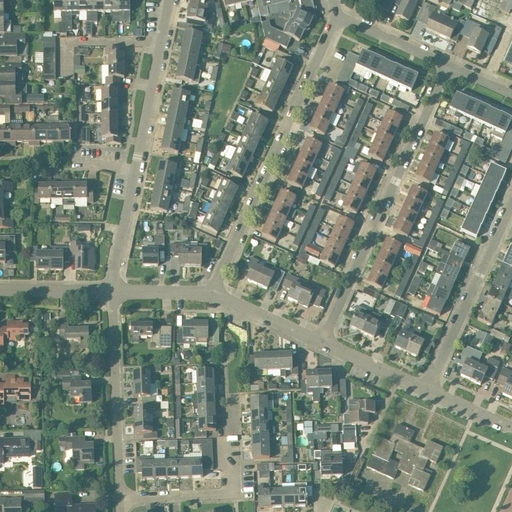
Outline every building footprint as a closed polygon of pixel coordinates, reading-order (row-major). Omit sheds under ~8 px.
[(10,6),(10,0),(0,0),(0,14),(4,14),(4,6),(10,6)] [(67,12),(67,0),(54,0),(54,12),(62,12),(62,23),(59,23),(59,35),(67,34),(67,23),(67,15),(67,12)] [(67,0),(67,12),(80,12),(79,0),(67,0)] [(92,23),(93,23),(92,0),(79,0),(80,12),(87,12),(87,23),(85,23),(85,36),(92,36),(92,23)] [(97,12),(105,12),(104,0),(92,0),(93,23),(97,23),(97,12)] [(104,0),(105,12),(117,12),(118,12),(117,0),(104,0)] [(118,22),(117,22),(117,32),(123,32),(123,22),(122,22),(122,12),(130,12),(130,0),(117,0),(118,12),(117,12),(117,15),(118,15),(118,22)] [(235,6),(233,0),(223,0),(225,9),(226,11),(229,10),(228,8),(235,6)] [(303,15),(314,20),(316,20),(314,11),(310,9),(313,5),(312,1),(311,1),(310,0),(256,0),(260,18),(269,16),(267,8),(287,3),(290,14),(291,17),(289,20),(299,24),(303,15)] [(388,12),(393,1),(391,0),(386,0),(382,9),(388,12)] [(408,21),(416,4),(407,0),(396,0),(395,2),(401,4),(396,15),(408,21)] [(458,0),(457,3),(471,9),(474,0),(458,0)] [(511,8),(511,6),(511,2),(507,0),(503,0),(502,4),(511,8)] [(207,14),(210,14),(210,11),(208,11),(209,4),(191,1),(190,8),(188,7),(188,10),(207,14)] [(267,8),(269,16),(284,13),(285,16),(290,14),(287,3),(267,8)] [(511,10),(511,8),(502,4),(499,9),(509,14),(511,10)] [(438,35),(446,18),(434,13),(435,10),(429,7),(424,20),(429,22),(426,30),(438,35)] [(209,17),(210,14),(207,14),(188,10),(187,13),(189,13),(187,20),(205,24),(207,17),(209,17)] [(0,34),(5,34),(23,34),(23,28),(21,28),(21,27),(11,27),(11,22),(4,22),(4,14),(0,14),(0,34)] [(312,21),(314,20),(303,15),(299,24),(289,20),(283,34),(299,42),(303,33),(309,31),(308,28),(312,21)] [(446,18),(438,35),(449,41),(453,33),(458,36),(464,23),(459,20),(457,24),(446,18)] [(479,54),(487,37),(479,34),(482,28),(472,23),(466,36),(471,38),(466,48),(479,54)] [(184,44),(200,48),(202,36),(186,32),(184,44)] [(25,34),(23,34),(5,34),(5,41),(0,41),(0,56),(16,57),(16,45),(25,44),(25,34)] [(270,50),(273,43),(263,39),(260,46),(270,50)] [(496,41),(491,39),(486,50),(491,53),(496,41)] [(222,52),(221,52),(230,54),(231,48),(223,46),(223,44),(218,43),(216,51),(222,52)] [(511,43),(503,65),(511,68),(511,43)] [(197,59),(200,48),(184,44),(181,56),(197,59)] [(79,50),(79,48),(74,48),(74,67),(79,67),(79,56),(88,56),(88,50),(79,50)] [(109,66),(127,66),(127,61),(124,61),(124,54),(120,54),(120,48),(106,48),(106,55),(109,55),(109,66)] [(272,73),(287,79),(292,68),(287,66),(291,58),(277,52),(273,60),(277,62),(272,73)] [(367,72),(373,57),(362,52),(359,58),(357,64),(355,67),(367,72)] [(357,64),(359,58),(349,53),(346,59),(357,64)] [(195,71),(197,59),(181,56),(179,68),(195,71)] [(257,66),(261,59),(256,56),(252,63),(257,66)] [(378,77),(384,62),(373,57),(367,72),(378,77)] [(354,69),(355,67),(357,64),(346,59),(344,64),(354,69)] [(388,82),(395,67),(384,62),(378,77),(388,82)] [(0,83),(15,84),(15,77),(22,77),(22,64),(6,64),(6,71),(0,70),(0,83)] [(352,75),(354,69),(344,64),(341,70),(352,75)] [(106,84),(121,84),(120,79),(124,79),(124,72),(127,72),(127,66),(109,66),(109,78),(106,78),(106,84)] [(399,87),(406,72),(395,67),(388,82),(399,87)] [(201,72),(195,71),(179,68),(176,80),(193,83),(195,84),(196,79),(199,80),(201,72)] [(255,78),(258,71),(253,69),(250,76),(255,78)] [(349,80),(352,75),(341,70),(339,75),(349,80)] [(406,72),(399,87),(410,92),(417,77),(406,72)] [(217,75),(212,74),(212,75),(203,73),(201,79),(210,81),(210,82),(212,82),(211,89),(216,90),(218,82),(221,82),(222,76),(217,75)] [(282,90),(287,79),(272,73),(267,84),(282,90)] [(347,86),(349,80),(339,75),(336,81),(347,86)] [(250,90),(253,82),(248,80),(245,87),(250,90)] [(349,80),(347,86),(354,89),(357,84),(349,80)] [(26,84),(15,84),(0,83),(0,97),(6,97),(6,104),(21,104),(21,95),(27,95),(26,84)] [(101,102),(117,102),(117,96),(121,96),(121,84),(106,84),(106,90),(101,90),(101,102)] [(277,102),(282,90),(267,84),(262,95),(277,102)] [(324,97),(339,103),(343,93),(347,95),(350,89),(340,84),(338,89),(329,86),(324,97)] [(366,94),(368,88),(361,85),(358,91),(366,94)] [(377,99),(379,93),(372,90),(369,96),(377,99)] [(245,101),(248,94),(243,91),(239,99),(245,101)] [(171,104),(188,107),(190,95),(173,92),(171,104)] [(272,113),(277,102),(262,95),(257,106),(272,113)] [(387,104),(390,98),(383,95),(380,101),(387,104)] [(461,114),(468,100),(456,95),(450,109),(456,112),(453,117),(459,119),(461,114)] [(334,114),(339,103),(324,97),(319,108),(334,114)] [(353,111),(359,114),(364,102),(358,99),(353,111)] [(407,113),(410,107),(401,103),(394,100),(391,106),(398,109),(407,113)] [(472,119),(479,105),(468,100),(461,114),(472,119)] [(102,114),(121,114),(121,109),(117,109),(117,102),(101,102),(102,114)] [(361,117),(367,120),(373,106),(368,103),(361,117)] [(185,119),(188,107),(171,104),(169,115),(185,119)] [(483,124),(490,109),(479,105),(472,119),(483,124)] [(11,146),(10,127),(10,113),(10,107),(0,106),(0,116),(5,116),(5,127),(0,127),(0,142),(5,142),(5,146),(11,146)] [(329,125),(334,114),(319,108),(314,118),(329,125)] [(494,129),(501,114),(490,109),(483,124),(494,129)] [(353,125),(359,114),(353,111),(348,123),(353,125)] [(235,122),(239,115),(233,112),(230,120),(235,122)] [(383,123),(397,130),(402,119),(388,112),(383,123)] [(102,126),(117,126),(117,120),(121,120),(121,114),(102,114),(102,126)] [(506,131),(509,126),(511,120),(501,114),(494,129),(505,134),(506,131)] [(183,130),(185,119),(169,115),(166,127),(183,130)] [(248,127),(262,134),(268,123),(253,116),(248,127)] [(361,134),(367,120),(361,117),(355,131),(361,134)] [(334,128),(329,125),(314,118),(309,130),(324,136),(324,135),(330,137),(334,128)] [(452,134),(455,128),(437,120),(434,125),(452,134)] [(58,123),(59,145),(64,145),(64,142),(71,142),(71,140),(77,139),(77,121),(70,121),(70,123),(58,123)] [(53,145),(59,145),(58,123),(46,123),(46,127),(47,142),(53,142),(53,145)] [(348,137),(353,125),(348,123),(342,134),(348,137)] [(392,140),(397,130),(383,123),(378,134),(392,140)] [(230,133),(233,126),(228,124),(225,131),(230,133)] [(117,126),(102,126),(102,139),(106,139),(106,145),(121,145),(121,133),(117,133),(117,126)] [(16,143),(23,142),(22,127),(10,127),(11,146),(16,145),(16,143)] [(29,145),(35,145),(34,127),(22,127),(23,142),(29,142),(29,145)] [(40,142),(47,142),(46,127),(34,127),(35,145),(40,145),(40,142)] [(181,142),(183,130),(166,127),(164,139),(181,142)] [(257,145),(262,134),(248,127),(242,139),(257,145)] [(455,128),(452,134),(460,137),(462,131),(455,128)] [(354,147),(361,134),(355,131),(349,145),(354,147)] [(511,140),(511,133),(506,131),(505,134),(503,137),(511,140)] [(471,142),(473,136),(466,133),(463,138),(471,142)] [(222,143),(226,136),(220,134),(217,141),(222,143)] [(343,149),(348,137),(342,134),(340,139),(337,137),(334,145),(343,149)] [(387,151),(392,140),(378,134),(373,145),(387,151)] [(430,145),(444,151),(449,140),(435,134),(430,145)] [(474,143),(482,146),(484,141),(481,139),(483,135),(479,134),(477,138),(474,143)] [(511,146),(511,140),(503,137),(501,142),(511,146)] [(178,154),(181,142),(164,139),(162,151),(178,154)] [(252,157),(257,145),(242,139),(237,150),(252,157)] [(302,150),(317,157),(322,146),(307,139),(302,150)] [(225,144),(222,143),(217,141),(214,149),(216,150),(215,154),(220,156),(225,144)] [(510,153),(511,147),(511,146),(501,142),(498,147),(510,153)] [(484,147),(482,146),(474,143),(472,147),(470,151),(468,155),(468,156),(474,158),(479,160),(484,147)] [(355,148),(354,147),(349,145),(346,153),(356,158),(358,153),(357,152),(358,151),(354,150),(355,148)] [(382,162),(387,151),(373,145),(368,156),(382,162)] [(441,157),(444,151),(430,145),(425,156),(439,162),(443,164),(445,160),(441,157)] [(329,165),(334,167),(341,151),(332,147),(330,152),(333,154),(329,165)] [(507,158),(510,153),(498,147),(496,153),(507,158)] [(459,155),(458,157),(463,160),(464,158),(468,150),(462,148),(459,155)] [(247,168),(252,157),(237,150),(232,161),(247,168)] [(312,168),(317,157),(302,150),(297,161),(312,168)] [(494,158),(496,153),(489,150),(486,155),(494,158)] [(354,163),(356,158),(346,153),(343,159),(348,161),(349,161),(354,163)] [(505,164),(507,158),(496,153),(494,158),(505,164)] [(217,163),(220,156),(215,154),(211,161),(217,163)] [(434,173),(439,162),(425,156),(420,166),(434,173)] [(471,165),(474,158),(468,156),(465,162),(471,165)] [(458,157),(454,165),(460,168),(463,160),(458,157)] [(342,175),(348,161),(343,159),(343,158),(336,172),(342,175)] [(215,167),(217,163),(211,161),(208,168),(213,171),(216,172),(218,168),(215,167)] [(241,179),(247,168),(232,161),(227,173),(241,179)] [(307,179),(312,168),(297,161),(292,172),(307,179)] [(158,175),(174,178),(176,166),(160,163),(158,175)] [(357,175),(371,182),(377,171),(362,164),(362,165),(359,163),(356,168),(359,170),(357,175)] [(330,178),(334,167),(329,165),(324,175),(330,178)] [(486,176),(500,183),(506,172),(491,165),(486,176)] [(429,184),(434,173),(420,166),(415,177),(429,184)] [(465,176),(469,169),(463,166),(460,174),(465,176)] [(452,169),(449,176),(455,179),(458,171),(453,168),(452,169)] [(302,190),(307,179),(292,172),(287,183),(302,190)] [(336,188),(342,175),(336,172),(330,186),(336,188)] [(172,190),(174,178),(158,175),(155,187),(172,190)] [(325,188),(330,178),(324,175),(319,185),(325,188)] [(367,192),(371,182),(357,175),(352,186),(367,192)] [(496,194),(500,183),(486,176),(481,187),(496,194)] [(461,187),(464,180),(458,177),(455,185),(461,187)] [(204,190),(209,181),(203,178),(199,188),(204,190)] [(444,187),(450,190),(452,184),(453,182),(454,182),(448,179),(447,181),(444,187)] [(75,199),(87,199),(87,203),(93,203),(93,187),(87,187),(87,183),(80,183),(80,180),(74,181),(75,199)] [(39,200),(51,200),(51,181),(46,181),(46,184),(39,184),(39,188),(33,188),(33,203),(34,203),(33,209),(39,209),(39,203),(39,200)] [(63,199),(63,184),(56,184),(56,181),(51,181),(51,200),(63,199)] [(75,207),(75,199),(74,181),(70,181),(70,184),(63,184),(63,199),(63,207),(75,207)] [(218,193),(232,200),(238,188),(223,182),(218,193)] [(0,205),(3,205),(2,192),(12,191),(11,184),(0,183),(0,205)] [(320,198),(325,188),(319,185),(315,196),(320,198)] [(329,202),(336,188),(330,186),(324,200),(329,202)] [(362,203),(367,192),(352,186),(347,197),(362,203)] [(169,202),(172,190),(155,187),(153,198),(169,202)] [(407,198),(422,205),(427,194),(412,187),(407,198)] [(491,205),(496,194),(481,187),(476,198),(491,205)] [(456,198),(459,191),(454,188),(450,196),(456,198)] [(200,200),(204,192),(198,190),(195,197),(200,200)] [(277,202),(291,209),(296,198),(281,191),(277,202)] [(227,211),(232,200),(218,193),(213,205),(227,211)] [(362,203),(347,197),(343,195),(341,200),(345,202),(342,208),(357,214),(362,203)] [(167,214),(169,202),(153,198),(151,210),(167,214)] [(417,216),(422,205),(407,198),(403,209),(417,216)] [(486,216),(491,205),(476,198),(471,209),(486,216)] [(433,211),(439,214),(444,202),(438,199),(433,211)] [(451,209),(454,202),(449,199),(445,206),(451,209)] [(286,219),(291,209),(277,202),(272,213),(286,219)] [(3,205),(0,205),(0,227),(12,227),(12,220),(3,220),(3,205)] [(222,222),(227,211),(213,205),(207,216),(222,222)] [(306,215),(311,218),(316,208),(310,205),(306,215)] [(486,216),(471,209),(471,210),(466,207),(461,218),(466,220),(481,227),(486,216)] [(314,221),(320,224),(325,212),(320,209),(314,221)] [(412,227),(417,216),(403,209),(398,220),(412,227)] [(446,220),(446,219),(449,213),(444,210),(440,218),(446,220)] [(433,226),(439,214),(433,211),(428,223),(433,226)] [(281,230),(286,219),(272,213),(267,224),(281,230)] [(307,227),(311,218),(306,215),(301,225),(307,227)] [(217,234),(222,222),(207,216),(202,227),(217,234)] [(335,229),(349,236),(354,225),(340,218),(335,229)] [(407,238),(412,227),(398,220),(393,231),(407,238)] [(475,238),(481,227),(466,220),(461,231),(475,238)] [(314,236),(320,224),(314,221),(309,233),(314,236)] [(428,237),(433,226),(428,223),(422,235),(428,237)] [(276,241),(281,230),(267,224),(262,235),(276,241)] [(307,227),(301,225),(300,227),(293,224),(291,229),(298,232),(297,235),(303,237),(307,227)] [(164,248),(164,239),(164,237),(163,237),(163,231),(162,231),(162,225),(154,225),(154,237),(154,251),(142,250),(142,267),(158,267),(158,248),(164,248)] [(344,246),(349,236),(335,229),(330,240),(344,246)] [(310,245),(314,236),(309,233),(303,245),(307,247),(308,245),(310,246),(310,245)] [(298,247),(303,237),(297,235),(292,245),(298,247)] [(423,249),(428,237),(422,235),(419,242),(415,240),(412,245),(423,249)] [(0,262),(5,263),(5,253),(9,253),(9,249),(15,249),(15,236),(0,236),(0,262)] [(339,257),(344,246),(330,240),(325,251),(339,257)] [(382,251),(396,257),(401,246),(386,240),(382,251)] [(440,250),(441,250),(442,246),(431,241),(429,245),(440,250)] [(70,257),(76,257),(76,270),(94,270),(94,265),(96,265),(96,257),(94,257),(94,249),(80,249),(81,243),(70,243),(70,248),(70,257)] [(190,250),(190,243),(182,243),(182,245),(170,245),(170,254),(174,254),(174,258),(179,258),(179,267),(190,268),(190,250)] [(190,250),(190,268),(201,268),(201,260),(207,260),(207,245),(197,245),(196,243),(190,243),(190,250)] [(451,255),(463,261),(465,256),(466,257),(470,250),(456,243),(451,254),(451,255)] [(408,266),(414,268),(419,258),(422,251),(406,244),(403,251),(413,256),(408,266)] [(339,257),(325,251),(310,245),(310,246),(308,245),(307,247),(303,245),(298,258),(307,262),(310,257),(306,255),(307,252),(318,257),(320,252),(323,254),(320,262),(334,268),(339,257)] [(451,254),(441,250),(440,250),(429,245),(427,249),(447,258),(446,260),(448,261),(446,266),(460,272),(463,265),(462,264),(463,261),(451,255),(451,254)] [(50,252),(37,252),(38,247),(31,246),(30,262),(37,262),(37,270),(50,270),(50,252)] [(501,265),(511,269),(511,246),(510,246),(501,265)] [(70,248),(50,247),(50,252),(50,270),(63,270),(63,262),(70,263),(70,257),(70,248)] [(391,268),(396,257),(382,251),(377,262),(391,268)] [(257,286),(264,270),(257,267),(259,262),(251,259),(246,270),(251,273),(247,281),(257,286)] [(386,279),(391,268),(377,262),(372,272),(386,279)] [(446,266),(441,263),(436,274),(441,276),(441,277),(453,283),(455,279),(456,279),(460,272),(446,266)] [(511,269),(501,265),(497,275),(511,282),(511,279),(511,269)] [(409,278),(414,268),(408,266),(404,276),(409,278)] [(264,270),(257,286),(267,290),(268,288),(276,292),(284,274),(272,268),(270,273),(264,270)] [(382,290),(386,279),(372,272),(367,283),(382,290)] [(305,289),(307,284),(307,283),(287,275),(282,287),(291,291),(287,300),(297,304),(304,288),(305,289)] [(511,290),(508,288),(511,282),(497,275),(491,287),(511,296),(511,290)] [(405,289),(409,278),(404,276),(399,286),(405,289)] [(452,286),(453,283),(441,277),(436,288),(450,294),(453,287),(452,286)] [(304,288),(297,304),(307,308),(309,304),(318,308),(325,292),(307,284),(305,289),(304,288)] [(436,288),(430,285),(425,296),(431,299),(443,305),(445,301),(446,301),(450,294),(436,288)] [(401,298),(405,289),(399,286),(395,296),(393,295),(391,300),(396,302),(401,304),(403,299),(401,298)] [(511,301),(511,296),(491,287),(486,298),(501,304),(504,297),(511,301)] [(376,300),(379,294),(365,288),(362,294),(376,300)] [(496,315),(501,304),(486,298),(481,309),(496,315)] [(442,308),(443,305),(431,299),(426,310),(440,316),(443,309),(442,308)] [(401,305),(401,304),(396,302),(389,316),(395,319),(396,317),(401,305)] [(396,317),(402,319),(408,307),(401,305),(396,317)] [(362,333),(371,313),(357,306),(354,313),(357,314),(350,328),(362,333)] [(491,326),(496,315),(481,309),(476,320),(491,326)] [(371,313),(362,333),(374,338),(380,324),(385,326),(387,320),(371,313)] [(412,337),(405,353),(417,358),(420,351),(428,355),(432,346),(424,342),(418,340),(425,323),(431,326),(434,319),(422,314),(412,337)] [(149,324),(149,321),(142,321),(141,324),(131,324),(131,336),(152,337),(151,344),(156,345),(156,347),(171,347),(171,327),(156,327),(156,325),(149,324)] [(69,328),(69,322),(59,323),(60,340),(74,339),(75,341),(78,341),(79,343),(80,343),(80,348),(89,348),(89,328),(69,328)] [(195,339),(195,345),(196,345),(196,348),(207,348),(207,345),(213,345),(213,347),(219,348),(219,322),(208,322),(208,323),(196,323),(195,339)] [(22,326),(22,323),(8,323),(8,331),(0,331),(0,356),(4,356),(4,341),(25,341),(25,337),(28,337),(28,326),(22,326)] [(195,339),(196,323),(184,323),(183,331),(177,330),(177,344),(183,344),(183,345),(195,345),(195,339)] [(493,330),(490,337),(491,337),(497,340),(505,343),(507,344),(510,338),(507,337),(493,330)] [(478,331),(474,342),(478,345),(485,348),(490,337),(483,334),(478,331)] [(405,353),(412,337),(401,332),(394,348),(405,353)] [(495,345),(497,340),(491,337),(488,342),(495,345)] [(470,381),(477,365),(479,361),(472,357),(474,353),(466,350),(459,365),(463,367),(460,376),(470,381)] [(280,371),(280,378),(285,378),(285,370),(292,370),(292,375),(298,375),(298,361),(292,361),(292,353),(279,354),(280,371)] [(255,372),(268,371),(267,354),(249,355),(249,363),(249,377),(256,376),(255,372)] [(268,371),(280,371),(279,354),(267,354),(268,371)] [(477,365),(470,381),(480,385),(484,376),(493,381),(500,364),(489,359),(484,368),(477,365)] [(133,385),(150,385),(150,373),(159,373),(159,366),(141,367),(141,372),(133,372),(133,385)] [(511,399),(511,398),(511,371),(504,368),(496,386),(504,389),(501,395),(511,399)] [(70,379),(70,371),(57,372),(57,380),(62,379),(63,391),(71,390),(71,399),(82,398),(82,403),(91,403),(91,385),(76,385),(76,378),(70,379)] [(197,384),(214,383),(213,371),(197,371),(197,384)] [(319,395),(320,395),(324,395),(324,388),(331,388),(331,393),(338,392),(338,378),(331,379),(331,371),(318,372),(319,395)] [(320,403),(320,395),(319,395),(318,372),(306,372),(307,380),(301,380),(301,394),(301,395),(313,395),(313,404),(320,403)] [(15,380),(15,376),(6,376),(6,388),(0,388),(0,409),(4,409),(4,404),(17,404),(17,401),(31,401),(31,386),(18,386),(18,380),(15,380)] [(198,396),(214,395),(214,383),(197,384),(198,393),(194,393),(194,397),(198,397),(198,396)] [(142,403),(161,403),(161,397),(156,398),(155,385),(150,385),(133,385),(134,397),(142,397),(142,403)] [(261,399),(250,399),(251,411),(267,411),(267,403),(273,403),(273,394),(260,395),(261,399)] [(192,408),(215,408),(214,395),(198,396),(198,397),(198,403),(192,403),(192,408)] [(360,401),(349,401),(349,415),(357,414),(368,414),(375,413),(374,403),(360,403),(360,401)] [(135,422),(151,421),(151,410),(158,409),(158,403),(161,403),(142,403),(142,409),(134,409),(135,422)] [(199,420),(215,419),(215,408),(192,408),(192,409),(193,409),(194,421),(199,421),(199,420)] [(267,411),(251,411),(251,412),(251,424),(268,424),(268,412),(268,411),(267,411)] [(344,426),(342,426),(343,432),(356,431),(355,425),(368,425),(368,414),(357,414),(349,415),(344,415),(344,426)] [(199,420),(199,421),(199,426),(194,426),(194,438),(206,438),(206,432),(216,431),(215,419),(199,420)] [(151,421),(135,422),(135,433),(143,433),(144,439),(157,438),(157,432),(152,433),(151,421)] [(181,421),(177,421),(175,422),(176,439),(184,439),(183,421),(181,421)] [(268,424),(251,424),(252,436),(268,435),(274,435),(273,423),(268,424)] [(312,423),(304,423),(304,436),(312,435),(312,423)] [(380,439),(368,469),(396,480),(395,481),(423,493),(430,476),(422,473),(427,461),(435,464),(442,448),(427,441),(424,449),(410,444),(415,432),(398,425),(391,443),(380,439)] [(0,464),(3,464),(3,459),(29,459),(29,442),(41,442),(41,432),(23,432),(23,440),(0,440),(0,464)] [(321,433),(313,433),(314,441),(321,441),(321,433)] [(76,438),(75,434),(65,434),(65,439),(60,439),(60,449),(66,449),(66,452),(73,452),(73,465),(74,465),(75,471),(84,471),(84,464),(93,464),(92,445),(85,445),(85,438),(76,438)] [(252,447),(269,447),(268,435),(252,436),(252,447)] [(340,437),(332,438),(332,446),(340,446),(340,437)] [(269,447),(252,447),(253,459),(269,459),(269,447)] [(288,458),(282,459),(282,465),(293,464),(293,452),(288,452),(288,458)] [(332,453),(315,453),(315,459),(321,459),(321,477),(332,477),(332,453)] [(341,453),(332,453),(332,477),(343,476),(343,458),(341,458),(341,453)] [(190,478),(190,461),(183,462),(183,456),(177,456),(177,462),(178,462),(178,478),(190,478)] [(154,463),(154,458),(136,458),(137,473),(142,473),(142,480),(154,479),(154,463)] [(202,471),(202,465),(202,461),(190,461),(190,478),(203,478),(202,471)] [(154,479),(166,479),(166,462),(154,463),(154,479)] [(166,479),(178,478),(178,462),(177,462),(166,462),(166,479)] [(269,464),(257,465),(257,473),(270,472),(269,465),(269,464)] [(294,490),(295,507),(307,506),(307,490),(306,490),(306,485),(294,485),(294,490)] [(263,486),(258,486),(258,492),(259,508),(271,508),(270,491),(263,491),(263,486)] [(282,507),(295,507),(294,490),(282,491),(282,507)] [(271,508),(282,507),(282,491),(270,491),(271,508)] [(24,503),(44,503),(44,492),(24,492),(24,503)] [(72,506),(71,494),(56,495),(56,511),(95,511),(96,509),(88,510),(88,506),(72,506)] [(21,511),(21,500),(0,500),(0,511),(21,511)]
